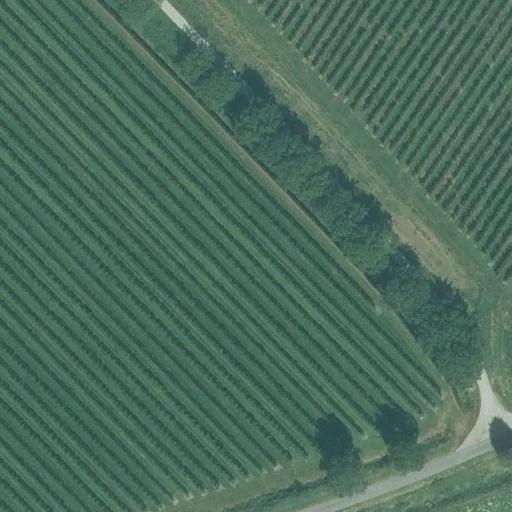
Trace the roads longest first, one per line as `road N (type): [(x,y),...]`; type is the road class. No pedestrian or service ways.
road 1 (unclassified): [(508,437),(457,327),(166,0)]
road 2 (unclassified): [(302,511),(508,437)]
